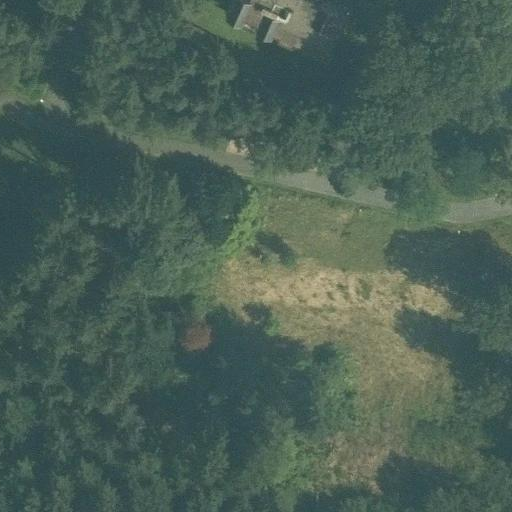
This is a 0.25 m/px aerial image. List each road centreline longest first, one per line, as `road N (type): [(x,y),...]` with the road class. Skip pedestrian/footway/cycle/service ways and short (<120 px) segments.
road 1 (residential): [(50,122),(448,213),(511,205)]
road 2 (residential): [(50,122),(76,0)]
